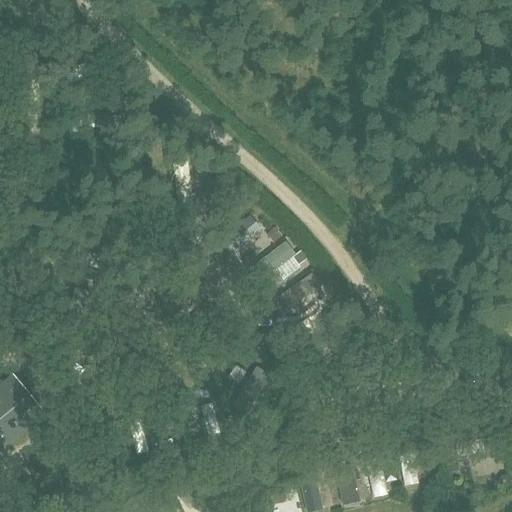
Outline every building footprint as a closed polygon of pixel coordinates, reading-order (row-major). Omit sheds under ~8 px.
[(237,88),(237,45),(222,45),(222,46),(204,46),(204,45),(189,45),(189,88),(204,88),(204,87),(222,87),(222,88),(237,88)] [(99,96),(99,100),(102,103),(108,103),(111,101),(111,96),(109,93),(102,93),(99,96)] [(214,203),(209,212),(216,215),(221,206),(214,203)] [(274,229),(266,236),(273,244),(281,237),(274,229)] [(107,243),(102,254),(113,259),(118,248),(107,243)] [(76,274),(74,282),(90,286),(92,278),(76,274)] [(235,366),(228,378),(239,385),(246,373),(235,366)] [(0,386),(0,453),(46,416),(13,376),(0,386)] [(230,417),(224,426),(235,434),(241,424),(230,417)] [(178,424),(149,429),(154,459),(183,454),(178,424)] [(204,438),(191,441),(195,456),(208,453),(204,438)] [(431,439),(420,442),(423,454),(434,451),(431,439)] [(118,440),(104,443),(108,457),(112,456),(120,454),(121,454),(118,440)] [(371,442),(360,444),(364,457),(374,455),(371,442)] [(360,445),(348,447),(349,455),(362,453),(360,445)] [(406,487),(421,484),(415,453),(400,456),(406,487)] [(343,454),(331,457),(334,468),(345,465),(343,454)] [(337,484),(344,508),(391,495),(379,456),(332,469),(335,478),(317,483),(318,489),(337,484)] [(457,462),(446,464),(448,478),(459,476),(457,462)] [(501,476),(498,481),(499,488),(510,487),(509,476),(501,476)] [(282,488),(265,492),(267,501),(284,497),(282,488)] [(164,492),(153,497),(159,511),(171,505),(164,492)]
